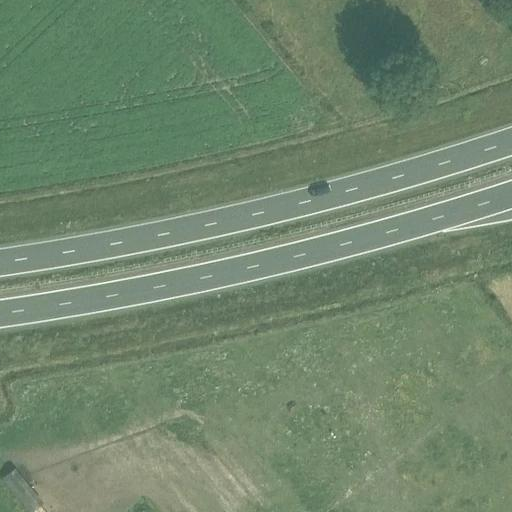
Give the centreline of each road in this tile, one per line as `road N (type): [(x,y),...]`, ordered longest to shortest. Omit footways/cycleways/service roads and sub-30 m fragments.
road 1 (trunk): [(511,138),(185,229),(0,262)]
road 2 (trunk): [(0,313),(233,270),(511,194)]
